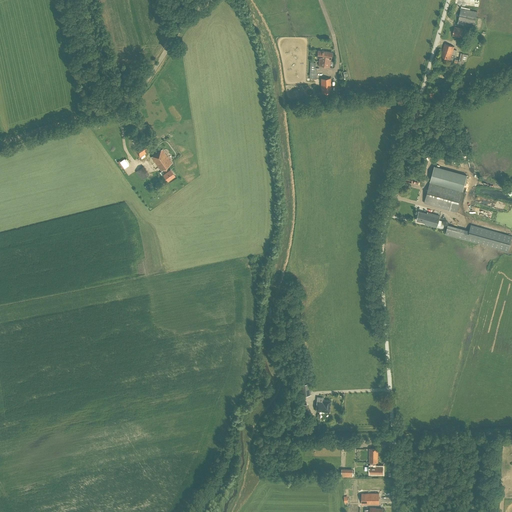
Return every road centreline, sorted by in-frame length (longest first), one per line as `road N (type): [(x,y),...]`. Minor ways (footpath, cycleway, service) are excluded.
road 1 (unclassified): [(400,511),(382,233),(447,0)]
road 2 (unclassified): [(0,145),(136,93),(180,28),(211,0)]
